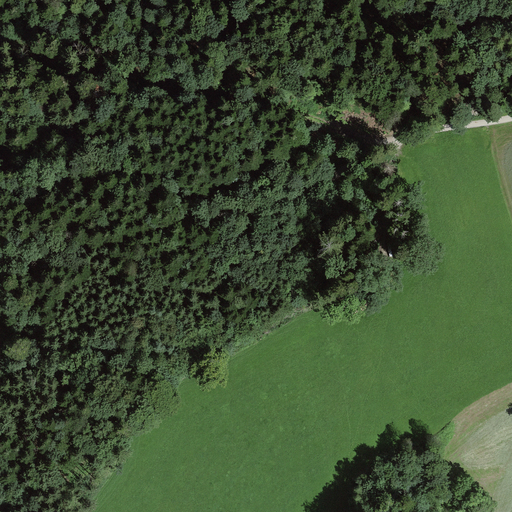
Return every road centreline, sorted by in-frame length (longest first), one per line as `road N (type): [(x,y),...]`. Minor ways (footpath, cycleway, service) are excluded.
road 1 (track): [(0,245),(59,248),(302,196),(381,143)]
road 2 (track): [(381,143),(511,115)]
